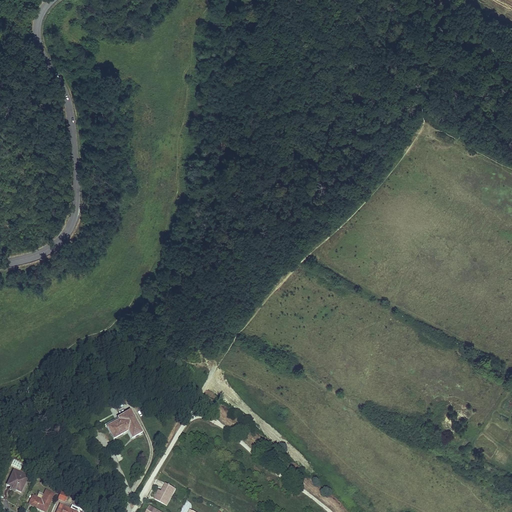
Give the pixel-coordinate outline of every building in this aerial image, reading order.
[(119,420),(107,427),(113,439),(125,433),(123,429),(126,428),(128,432),(132,439),(142,433),(130,411),(118,418),(119,420)] [(119,420),(118,418),(105,425),(107,427),(119,420)] [(11,490),(16,492),(17,490),(21,492),(29,478),(15,471),(8,485),(12,487),(11,490)] [(168,502),(175,490),(165,485),(161,492),(158,491),(155,497),(156,497),(154,500),(162,505),(165,500),(168,502)] [(46,511),(55,494),(46,491),(45,495),(42,500),(37,498),(33,496),(30,505),(46,511)]
